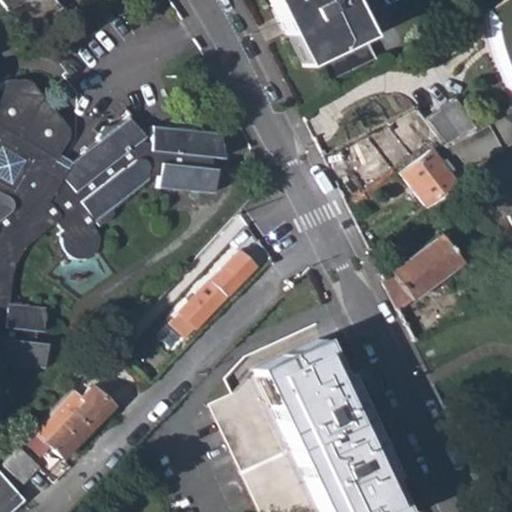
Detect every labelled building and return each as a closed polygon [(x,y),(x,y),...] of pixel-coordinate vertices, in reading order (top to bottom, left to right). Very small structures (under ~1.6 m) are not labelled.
[(0,0),(0,5),(5,12),(19,0),(0,0)] [(19,0),(5,12),(13,21),(32,32),(59,10),(51,0),(19,0)] [(322,64),(333,86),(379,63),(347,0),(267,0),(288,41),(291,40),(307,71),(322,64)] [(503,31),(503,37),(504,44),(505,51),(507,57),(511,71),(511,72),(511,0),(508,0),(493,11),(502,24),(503,31)] [(60,124),(25,80),(18,78),(4,79),(0,81),(0,364),(37,369),(40,344),(27,342),(28,331),(34,332),(38,306),(2,303),(6,274),(10,262),(17,252),(50,220),(59,230),(55,235),(59,251),(71,259),(82,257),(88,253),(92,245),(92,234),(87,226),(91,222),(95,225),(108,212),(106,209),(140,181),(141,176),(150,177),(150,189),(206,195),(209,169),(203,169),(204,158),(216,159),(210,133),(189,131),(189,123),(171,121),(171,128),(146,126),(145,136),(137,137),(123,116),(109,128),(104,124),(99,127),(90,142),(68,160),(58,148),(63,135),(60,124)] [(511,108),(445,146),(457,172),(511,140),(511,108)] [(386,124),(411,154),(435,135),(414,111),(386,124)] [(399,173),(424,205),(453,183),(444,170),(448,167),(440,157),(436,161),(428,150),(399,173)] [(379,280),(394,311),(458,258),(437,233),(379,280)] [(169,322),(184,337),(252,267),(237,252),(169,322)] [(207,404),(256,511),(396,511),(379,475),(384,472),(336,374),(332,376),(315,340),(252,370),(231,393),(207,404)] [(49,447),(61,458),(110,406),(89,386),(78,396),(71,390),(23,441),(38,456),(49,447)] [(0,464),(0,475),(15,489),(35,467),(15,448),(0,464)] [(0,511),(24,511),(0,484),(0,511)]
